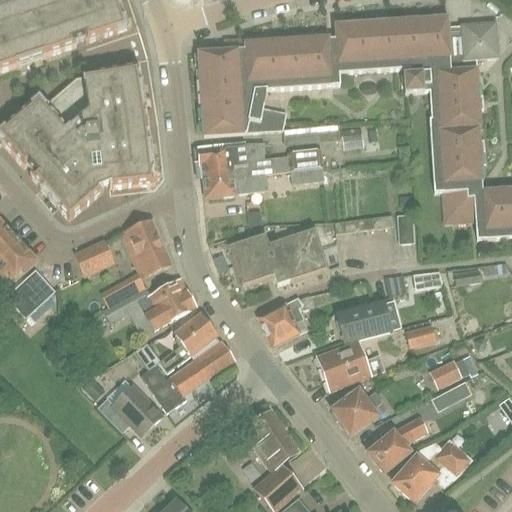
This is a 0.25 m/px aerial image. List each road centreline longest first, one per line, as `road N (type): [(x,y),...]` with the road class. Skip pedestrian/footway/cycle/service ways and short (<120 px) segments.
road 1 (residential): [(98,511),(270,371)]
road 2 (residential): [(183,195),(60,241),(0,175)]
road 3 (residential): [(270,371),(195,268),(183,195)]
road 4 (residential): [(384,511),(270,371)]
road 5 (residential): [(0,93),(145,45),(161,30)]
road 6 (residential): [(183,195),(161,30)]
